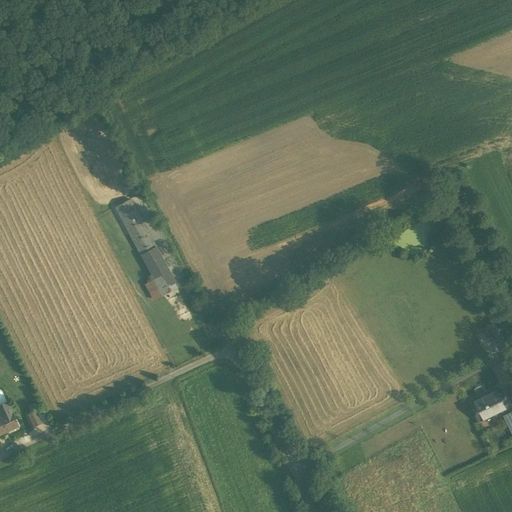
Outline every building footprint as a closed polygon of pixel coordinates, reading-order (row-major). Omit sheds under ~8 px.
[(130,199),(115,207),(141,255),(159,293),(177,284),(130,199)] [(498,321),(483,328),(487,337),(493,335),(500,348),(509,343),(498,321)] [(0,402),(8,397),(2,387),(0,387),(0,402)] [(502,388),(471,403),(480,421),(511,406),(502,388)] [(0,416),(0,434),(18,425),(7,402),(0,405),(0,415),(1,417),(0,416)] [(40,408),(46,421),(52,418),(45,405),(40,408)] [(36,411),(28,414),(34,427),(42,423),(36,411)]
